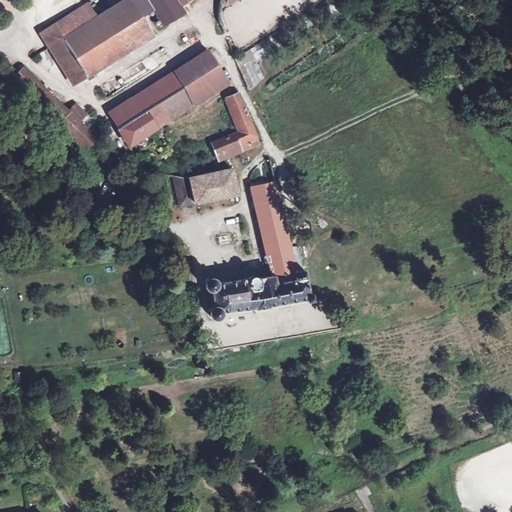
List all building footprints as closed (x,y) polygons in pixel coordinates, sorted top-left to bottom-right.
[(151,35),(140,17),(129,0),(123,0),(118,4),(98,17),(63,39),(86,76),(151,35)] [(115,0),(118,4),(123,0),(129,0),(140,17),(153,9),(163,24),(184,12),(180,7),(190,0),(115,0)] [(63,39),(98,17),(89,2),(40,33),(72,84),(86,76),(63,39)] [(174,72),(192,105),(227,84),(208,51),(174,72)] [(108,81),(116,94),(159,66),(151,54),(108,81)] [(78,121),(68,111),(24,67),(14,78),(24,87),(23,88),(85,148),(93,140),(95,138),(78,121)] [(192,105),(174,72),(110,112),(119,126),(144,111),(155,128),(192,105)] [(236,133),(243,150),(259,144),(239,93),(226,98),(239,132),(236,133)] [(76,102),(68,111),(78,121),(86,113),(76,102)] [(144,111),(119,126),(118,127),(128,144),(155,128),(144,111)] [(236,133),(233,135),(239,152),(243,150),(236,133)] [(239,152),(233,135),(212,143),(218,160),(239,152)] [(237,193),(231,168),(188,177),(173,176),(173,177),(180,206),(237,193)] [(215,280),(214,280),(213,279),(212,278),(211,278),(210,278),(209,278),(207,278),(206,279),(205,280),(205,281),(204,282),(204,283),(204,285),(204,286),(204,287),(205,288),(206,289),(207,290),(208,290),(209,291),(210,291),(212,290),(213,306),(212,306),(211,307),(210,308),(209,309),(208,310),(208,311),(208,312),(208,314),(208,315),(209,316),(210,317),(211,318),(212,318),(213,319),(214,319),(215,319),(217,318),(218,318),(219,317),(220,316),(220,315),(221,314),(221,312),(221,311),(255,307),(255,308),(269,306),(269,304),(309,298),(308,293),(304,271),(302,272),(298,247),(290,248),(275,184),(252,190),(271,276),(258,278),(257,277),(254,276),(249,277),(248,278),(247,279),(216,284),(216,283),(216,282),(215,280)] [(159,353),(129,356),(129,361),(160,358),(159,353)] [(124,357),(79,363),(79,367),(124,362),(124,357)]
